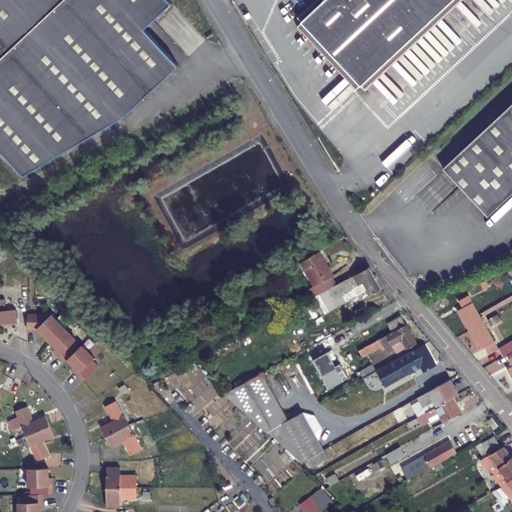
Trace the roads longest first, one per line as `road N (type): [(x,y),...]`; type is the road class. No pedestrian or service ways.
road 1 (tertiary): [(211,0),(403,299)]
road 2 (residential): [(67,511),(81,472),(77,428),(49,381),(0,351)]
road 3 (tertiary): [(511,421),(403,299)]
road 4 (unknown): [(403,299),(511,238)]
